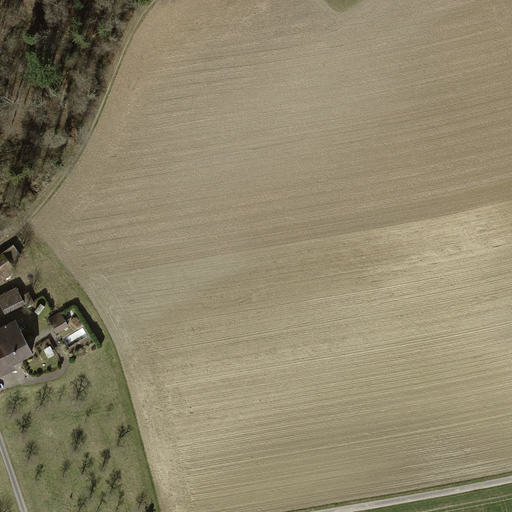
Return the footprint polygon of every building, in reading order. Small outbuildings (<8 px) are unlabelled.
[(0,270),(17,258),(10,249),(0,256),(0,270)] [(25,303),(17,288),(0,295),(0,300),(6,312),(25,303)] [(35,304),(29,293),(23,296),(29,307),(35,304)] [(68,325),(62,314),(50,321),(57,332),(68,325)] [(16,321),(0,329),(0,367),(32,351),(16,321)]
